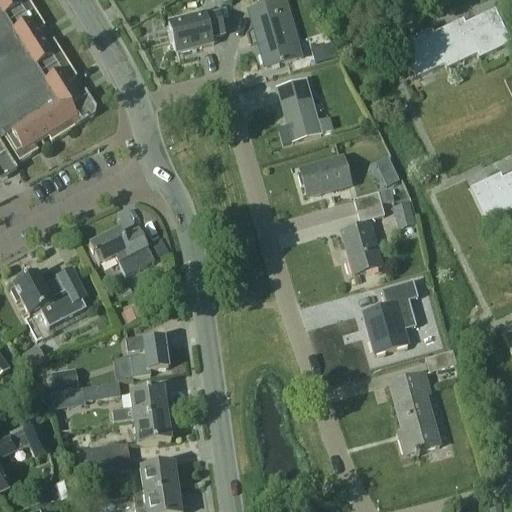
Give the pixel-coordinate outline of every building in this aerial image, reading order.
[(0,0),(0,23),(3,27),(32,9),(26,0),(0,0)] [(255,0),(258,8),(269,5),(267,0),(255,0)] [(256,10),(249,12),(253,27),(257,26),(264,50),(260,51),(265,69),(294,61),(289,43),(293,42),(286,18),(282,19),(278,4),(272,5),(256,10)] [(19,53),(41,39),(36,32),(43,27),(32,9),(3,27),(19,53)] [(476,56),(473,57),(475,61),(506,45),(490,11),(461,25),(476,56)] [(224,36),(218,15),(204,18),(203,15),(167,25),(174,55),(212,46),(210,39),(224,36)] [(476,56),(461,25),(459,20),(431,34),(446,65),(442,67),(444,71),(473,57),(476,56)] [(0,141),(3,140),(0,135),(0,134),(25,119),(50,103),(34,78),(19,53),(3,27),(0,23),(0,141)] [(446,65),(431,34),(428,30),(397,45),(411,74),(409,75),(412,82),(442,67),(446,65)] [(34,78),(64,60),(52,41),(45,46),(41,39),(19,53),(34,78)] [(50,104),(72,90),(68,83),(75,78),(64,60),(34,78),(50,103),(50,104)] [(315,125),(303,84),(274,92),(285,131),(276,133),(281,149),(319,138),(315,125)] [(50,104),(68,132),(93,117),(95,110),(84,92),(77,97),(72,90),(50,104)] [(68,132),(50,104),(50,103),(25,119),(39,141),(46,136),(50,144),(68,132)] [(32,145),(39,141),(25,119),(0,134),(0,135),(3,140),(5,144),(17,164),(36,152),(32,145)] [(329,121),(315,125),(319,138),(332,134),(333,134),(330,121),(329,121)] [(349,188),(341,161),(298,172),(305,200),(349,188)] [(399,185),(394,175),(381,181),(386,191),(399,185)] [(511,175),(499,181),(511,208),(511,210),(510,212),(511,214),(511,175)] [(511,210),(511,208),(499,181),(497,177),(467,191),(480,219),(477,220),(480,226),(510,212),(511,210)] [(390,193),(376,198),(379,208),(379,209),(394,205),(390,193)] [(355,215),(379,208),(376,198),(376,197),(352,203),(355,215)] [(408,206),(392,211),(396,226),(413,222),(408,206)] [(379,208),(355,215),(358,226),(382,219),(379,209),(379,208)] [(379,272),(367,228),(339,236),(351,280),(379,272)] [(121,240),(117,233),(87,248),(97,268),(113,260),(116,266),(116,265),(123,279),(152,264),(145,250),(136,233),(121,240)] [(20,304),(28,320),(39,314),(48,332),(86,313),(80,302),(84,300),(69,271),(55,278),(56,280),(42,288),(35,275),(11,287),(13,291),(9,293),(16,306),(20,304)] [(423,314),(438,311),(432,280),(417,283),(423,314)] [(385,310),(361,317),(373,359),(408,350),(404,334),(416,331),(408,305),(417,302),(413,285),(380,294),(385,310)] [(128,327),(143,320),(137,308),(122,316),(128,327)] [(511,331),(502,337),(511,357),(511,331)] [(126,355),(141,353),(142,359),(128,361),(131,381),(148,379),(148,374),(166,371),(162,342),(142,345),(141,339),(124,342),(126,355)] [(30,372),(45,362),(37,348),(21,358),(30,372)] [(424,363),(429,378),(456,370),(452,355),(424,363)] [(0,379),(8,374),(0,363),(0,379)] [(63,375),(51,377),(54,395),(66,393),(78,391),(77,382),(65,384),(63,375)] [(427,398),(422,378),(387,387),(402,441),(398,442),(402,459),(437,450),(423,399),(427,398)] [(118,400),(116,387),(81,392),(83,404),(118,400)] [(111,426),(165,418),(162,392),(127,397),(130,412),(110,415),(111,426)] [(165,418),(111,426),(111,427),(131,424),(135,449),(169,444),(165,418)] [(50,458),(37,428),(22,434),(35,464),(50,458)] [(0,460),(26,448),(21,434),(0,443),(0,495),(7,492),(0,477),(3,476),(0,469),(0,460)] [(91,467),(127,462),(125,447),(85,453),(87,468),(91,467)] [(127,462),(91,467),(93,480),(128,475),(127,462)] [(141,498),(175,493),(172,468),(138,473),(141,498)] [(59,504),(75,500),(71,483),(55,488),(59,504)] [(178,511),(175,493),(141,498),(132,500),(133,511),(178,511)]
